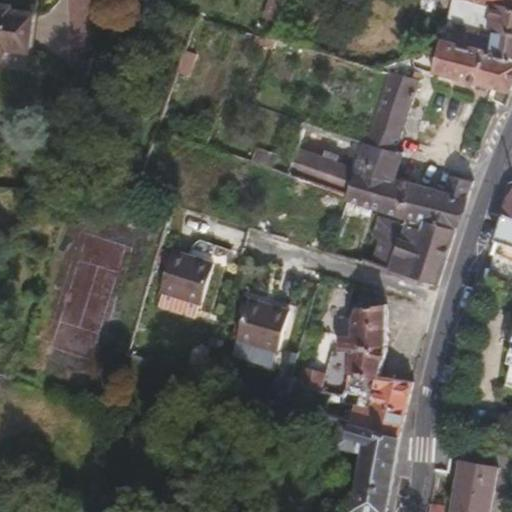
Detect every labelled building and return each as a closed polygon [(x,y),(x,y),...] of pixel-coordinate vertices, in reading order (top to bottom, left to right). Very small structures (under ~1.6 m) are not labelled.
[(32,49),(35,8),(12,6),(11,2),(0,0),(0,48),(5,49),(6,46),(32,49)] [(287,19),(291,0),(279,0),(275,16),(287,19)] [(511,0),(445,0),(439,18),(458,24),(461,16),(511,28),(511,0)] [(511,57),(511,28),(461,16),(458,24),(451,44),(511,57)] [(511,57),(451,44),(446,60),(441,75),(511,90),(511,57)] [(185,51),(179,74),(192,78),(198,55),(185,51)] [(441,75),(446,60),(428,55),(420,55),(420,70),(441,75)] [(418,106),(428,77),(418,73),(416,78),(396,70),(372,143),(402,153),(418,106)] [(500,133),(508,113),(485,103),(468,148),(490,156),(500,133)] [(401,179),(409,155),(402,153),(372,143),(364,169),(401,179)] [(186,163),(216,172),(220,158),(190,150),(186,163)] [(338,163),(340,158),(325,152),(322,163),(336,168),(338,163)] [(355,195),(363,171),(338,163),(336,168),(322,163),(302,156),(295,173),(355,195)] [(453,194),(401,179),(364,169),(363,171),(355,195),(411,213),(430,220),(462,231),(477,190),(478,186),(457,180),(453,194)] [(430,220),(411,213),(409,219),(429,226),(430,220)] [(511,215),(503,241),(511,244),(511,215)] [(459,241),(462,231),(430,220),(429,226),(409,219),(408,226),(385,219),(379,240),(386,243),(378,266),(444,289),(459,241)] [(206,301),(216,261),(174,250),(163,290),(206,301)] [(279,366),(298,312),(256,297),(237,351),(279,366)] [(393,351),(395,309),(365,307),(360,320),(363,340),(348,336),(344,352),(360,356),(354,372),(387,379),(393,351)] [(325,390),(330,374),(309,365),(301,385),(325,390)] [(417,391),(419,384),(387,379),(354,372),(346,394),(354,396),(356,392),(372,394),(370,400),(361,401),(359,407),(412,411),(417,391)] [(237,406),(241,392),(223,387),(220,401),(237,406)] [(286,404),(255,395),(253,401),(262,404),(261,408),(278,413),(280,408),(285,410),(286,404)] [(485,432),(490,409),(476,405),(470,429),(485,432)] [(409,422),(412,411),(359,407),(355,424),(404,437),(409,422)] [(351,436),(355,424),(344,421),(341,434),(351,436)] [(390,511),(393,495),(404,437),(355,424),(351,436),(341,434),(337,448),(369,456),(359,509),(371,511),(390,511)] [(491,511),(500,466),(465,460),(458,501),(455,511),(491,511)]
